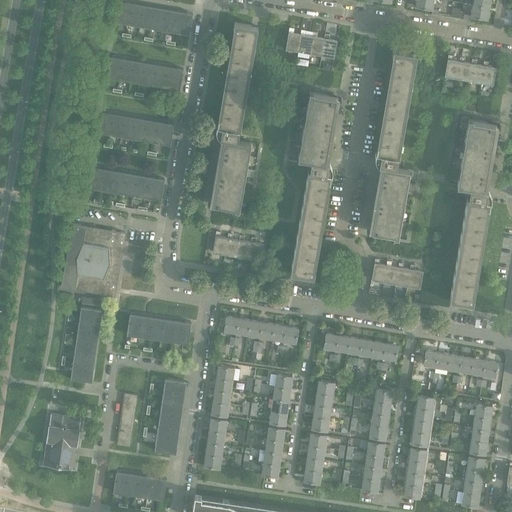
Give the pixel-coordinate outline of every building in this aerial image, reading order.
[(433,0),(416,0),(416,6),(432,9),(433,0)] [(189,34),(193,13),(187,12),(186,15),(121,4),(121,3),(120,3),(117,22),(189,34)] [(489,7),(473,4),(471,16),(487,19),(489,7)] [(240,129),(257,33),(258,27),(235,23),(234,29),(236,29),(220,126),(217,125),(217,129),(217,132),(219,137),(220,137),(220,138),(224,138),(213,203),(235,207),(235,208),(239,209),(251,142),(250,142),(237,140),(239,130),(240,130),(240,129)] [(294,28),(290,28),(286,49),(298,51),(301,34),(294,33),(294,28)] [(302,30),(301,34),(298,51),(310,53),(313,36),(305,35),(306,30),(302,30)] [(313,32),(313,36),(310,53),(321,55),(324,38),(317,37),(318,32),(313,32)] [(325,34),(324,38),(321,55),(334,57),(337,40),(329,39),(330,34),(325,34)] [(416,60),(417,54),(394,50),(393,56),(395,57),(379,153),(376,152),(375,156),(375,157),(375,158),(375,159),(376,160),(376,161),(376,162),(377,162),(377,163),(378,164),(379,164),(379,165),(383,165),(371,231),(394,235),(394,236),(398,237),(410,169),(396,167),(398,157),(399,157),(399,156),(415,60),(416,60)] [(453,56),(449,55),(445,76),(457,78),(460,61),(453,60),(453,56)] [(461,57),(460,61),(457,78),(469,80),(471,63),(464,62),(465,58),(461,57)] [(180,90),(184,68),(177,67),(177,70),(112,59),(111,58),(108,77),(180,90)] [(481,82),(483,65),(476,64),(477,60),(472,59),(471,63),(469,80),(481,82)] [(484,61),(483,65),(481,82),(493,84),(496,68),(488,66),(489,62),(484,61)] [(298,158),(299,158),(312,160),(310,170),(308,170),(308,171),(309,171),(292,267),(291,273),(314,277),(315,271),(312,271),(329,174),(332,175),(332,171),(332,170),(332,169),(332,168),(332,167),(332,166),(331,166),(331,165),(330,164),(330,163),(328,163),(328,162),(325,162),(336,97),(314,93),(314,91),(310,91),(298,158)] [(171,145),(174,124),(168,122),(167,125),(105,115),(102,114),(101,114),(98,132),(171,145)] [(471,298),(488,202),(491,202),(491,199),(491,198),(491,197),(491,196),(491,195),(491,194),(490,193),(490,192),(489,191),(489,190),(487,190),(484,189),(495,124),(473,120),(473,119),(468,118),(457,185),(458,185),(471,188),(469,198),(467,197),(467,198),(468,198),(451,294),(450,300),(473,304),(474,298),(471,298)] [(161,200),(165,179),(158,178),(158,180),(93,169),(92,169),(89,188),(161,200)] [(126,233),(72,223),(61,286),(115,296),(126,233)] [(224,254),(228,237),(220,236),(221,232),(217,231),(213,252),(224,254)] [(236,256),(239,239),(232,238),(233,234),(228,233),(228,237),(224,254),(236,256)] [(248,258),(251,241),(244,240),(245,236),(240,235),(239,239),(236,256),(248,258)] [(261,260),(264,244),(256,242),(257,238),(252,237),(251,241),(248,258),(261,260)] [(379,264),(380,259),(376,258),(372,279),(384,281),(386,265),(379,264)] [(395,283),(398,267),(391,266),(392,261),(387,260),(387,265),(386,265),(384,281),(395,283)] [(407,285),(410,269),(403,268),(404,263),(399,262),(398,267),(395,283),(407,285)] [(420,288),(423,271),(415,270),(416,265),(411,264),(410,269),(407,285),(420,288)] [(82,297),(81,304),(100,307),(101,300),(82,297)] [(90,375),(99,313),(100,310),(100,309),(81,306),(70,378),(92,382),(93,375),(90,375)] [(188,344),(191,322),(185,321),(185,324),(130,316),(127,334),(188,344)] [(224,330),(236,332),(239,318),(227,316),(224,330)] [(250,320),(239,318),(236,332),(248,334),(250,320)] [(262,322),(250,320),(248,334),(260,336),(262,322)] [(274,324),(262,322),(260,336),(272,338),(274,324)] [(286,326),(274,324),(272,338),(283,340),(286,326)] [(296,343),(299,328),(286,326),(283,340),(296,343)] [(336,349),(338,335),(326,333),(324,347),(336,349)] [(348,351),(350,337),(338,335),(336,349),(348,351)] [(360,353),(362,339),(350,337),(348,351),(360,353)] [(374,341),(362,339),(360,353),(372,355),(374,341)] [(386,343),(374,341),(372,355),(383,357),(386,343)] [(396,360),(398,345),(386,343),(383,357),(396,360)] [(424,364),(436,366),(438,352),(426,350),(424,364)] [(447,368),(450,354),(438,352),(436,366),(447,368)] [(462,356),(450,354),(447,368),(459,370),(462,356)] [(471,372),(474,358),(462,356),(459,370),(471,372)] [(485,360),(474,358),(471,372),(483,374),(485,360)] [(495,377),(498,362),(485,360),(483,374),(495,377)] [(219,365),(217,377),(233,379),(235,367),(219,365)] [(277,374),(275,385),(291,388),(292,376),(277,374)] [(233,379),(217,377),(215,389),(231,391),(233,379)] [(184,381),(165,378),(155,450),(176,453),(177,447),(174,447),(184,381)] [(319,380),(317,392),(333,394),(335,382),(319,380)] [(291,388),(275,385),(273,398),(289,400),(291,388)] [(377,388),(375,400),(391,403),(392,391),(377,388)] [(231,391),(215,389),(213,401),(229,404),(231,391)] [(317,392),(315,404),(331,406),(333,394),(317,392)] [(124,393),(123,399),(137,401),(138,395),(124,393)] [(419,395),(417,406),(433,409),(434,397),(419,395)] [(289,400),(273,398),(271,410),(287,412),(289,400)] [(137,401),(123,399),(122,405),(136,407),(137,401)] [(391,403),(375,400),(373,412),(389,415),(391,403)] [(229,404),(213,401),(212,413),(227,416),(229,404)] [(477,403),(475,415),(491,417),(492,406),(477,403)] [(315,404),(313,416),(329,418),(331,406),(315,404)] [(136,407),(122,405),(121,412),(135,414),(136,407)] [(433,409),(417,406),(415,418),(431,421),(433,409)] [(287,412),(271,410),(270,422),(285,424),(287,412)] [(135,414),(121,412),(120,418),(134,420),(135,414)] [(389,415),(373,412),(371,425),(387,427),(389,415)] [(47,441),(43,464),(73,469),(77,445),(78,445),(80,429),(79,429),(81,417),(51,413),(49,424),(46,441),(47,441)] [(491,417),(475,415),(473,427),(489,429),(491,417)] [(329,418),(313,416),(312,428),(327,430),(329,418)] [(211,417),(209,429),(225,431),(227,420),(211,417)] [(134,420),(120,418),(119,424),(133,427),(134,420)] [(431,421),(415,418),(413,431),(429,433),(431,421)] [(133,427),(119,424),(119,431),(132,433),(133,427)] [(387,427),(371,425),(370,437),(385,439),(387,427)] [(269,426),(267,438),(283,440),(285,428),(269,426)] [(489,429),(473,427),(471,439),(487,441),(489,429)] [(225,431),(209,429),(208,441),(223,444),(225,431)] [(132,433),(119,431),(118,438),(131,440),(132,433)] [(429,433),(413,431),(412,443),(427,445),(429,433)] [(311,432),(309,444),(325,446),(327,435),(311,432)] [(131,440),(118,438),(117,444),(130,446),(131,440)] [(283,440),(267,438),(265,450),(281,452),(283,440)] [(487,441),(471,439),(470,452),(485,454),(487,441)] [(223,444),(208,441),(206,454),(222,456),(223,444)] [(369,441),(367,452),(383,455),(385,443),(369,441)] [(309,444),(308,456),(323,459),(325,446),(309,444)] [(411,447),(409,459),(425,461),(427,449),(411,447)] [(281,452),(265,450),(264,462),(279,465),(281,452)] [(383,455),(367,452),(365,465),(381,467),(383,455)] [(222,456),(206,454),(204,466),(220,468),(222,456)] [(469,455),(467,467),(483,469),(485,458),(469,455)] [(323,459),(308,456),(306,468),(321,471),(323,459)] [(425,461),(409,459),(407,471),(423,473),(425,461)] [(279,465),(264,462),(262,474),(278,477),(279,465)] [(381,467),(365,465),(364,477),(379,479),(381,467)] [(483,469),(467,467),(465,479),(481,482),(483,469)] [(321,471),(306,468),(304,481),(320,483),(321,471)] [(423,473),(407,471),(406,483),(421,485),(423,473)] [(164,499),(167,478),(160,477),(160,480),(116,473),(113,492),(164,499)] [(379,479),(364,477),(362,489),(378,491),(379,479)] [(481,482),(465,479),(464,492),(479,494),(481,482)] [(421,485),(406,483),(404,495),(420,498),(421,485)] [(479,494),(464,492),(462,504),(477,506),(479,494)] [(192,511),(290,511),(228,503),(229,500),(223,499),(222,502),(201,499),(201,496),(195,495),(192,511)]
